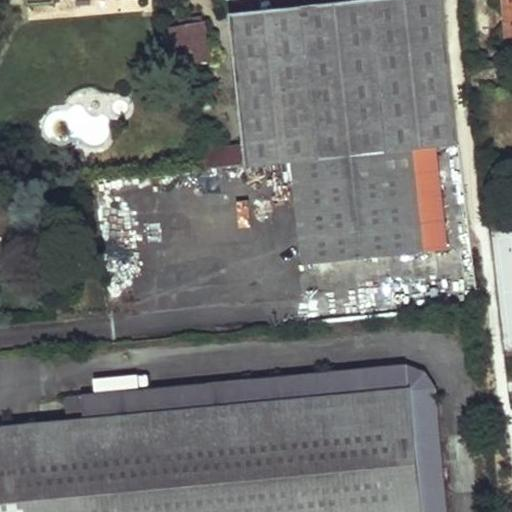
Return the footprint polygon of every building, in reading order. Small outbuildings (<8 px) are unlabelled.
[(342,0),(245,10),(261,160),(299,156),(416,144),(428,143),(441,141),(464,139),(449,0),(342,0)] [(186,18),(191,52),(219,48),(216,12),(186,18)] [(487,64),(485,51),(470,52),(472,78),(499,76),(497,63),(487,64)] [(427,246),(452,243),(441,141),(428,143),(416,144),(427,246)] [(310,258),(427,246),(416,144),(299,156),(310,258)] [(232,148),(234,163),(253,161),(251,146),(232,148)] [(218,149),(220,165),(234,163),(232,148),(218,149)] [(89,417),(0,426),(0,511),(449,511),(446,479),(418,482),(416,439),(442,437),(437,387),(427,367),(407,360),(87,394),(89,417)] [(442,437),(416,439),(418,482),(446,479),(442,437)]
